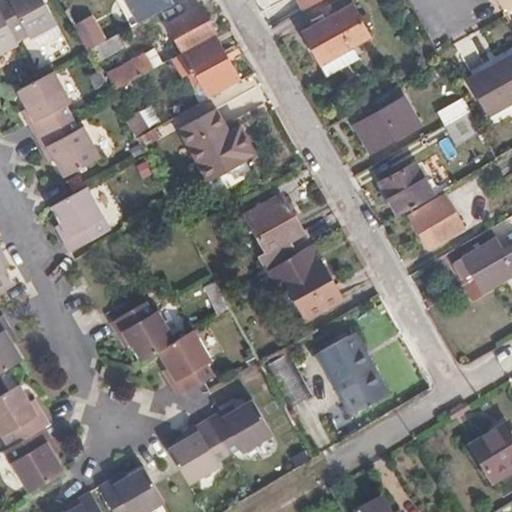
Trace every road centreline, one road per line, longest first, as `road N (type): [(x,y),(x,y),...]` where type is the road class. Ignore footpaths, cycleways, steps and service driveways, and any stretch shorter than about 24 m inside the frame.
road 1 (unclassified): [(233,0),(451,393)]
road 2 (unclassified): [(253,511),(451,393)]
